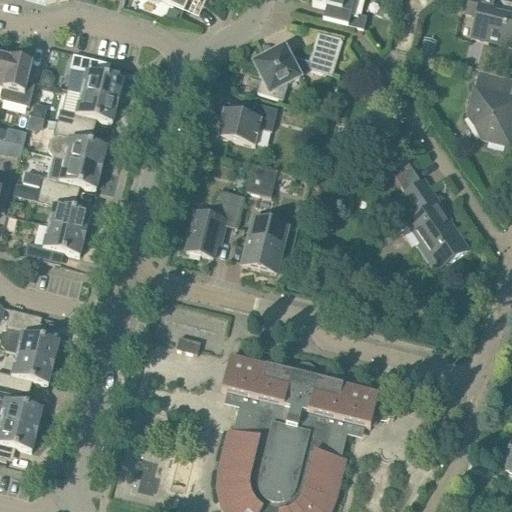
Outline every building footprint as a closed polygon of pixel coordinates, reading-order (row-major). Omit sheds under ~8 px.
[(160,0),(160,1),(185,12),(189,0),(191,0),(201,4),(202,0),(160,0)] [(326,11),(323,23),(364,33),(367,20),(362,19),(367,0),(314,0),(313,8),(326,11)] [(470,0),(467,16),(477,19),(472,41),(511,50),(511,21),(496,18),(500,3),(485,0),(470,0)] [(391,8),(385,6),(383,17),(389,19),(391,8)] [(178,13),(168,9),(164,18),(174,22),(178,13)] [(298,77),(307,72),(333,80),(343,46),(339,43),(318,36),(309,65),(288,58),(284,51),(255,67),(263,82),(258,97),(283,104),(288,87),(300,81),(298,77)] [(12,62),(11,62),(0,58),(0,90),(5,92),(12,62)] [(87,75),(81,96),(118,105),(124,83),(107,79),(110,67),(106,65),(74,58),(71,72),(87,75)] [(29,111),(35,85),(28,83),(33,66),(11,61),(11,62),(12,62),(5,92),(2,104),(29,111)] [(40,86),(52,89),(54,81),(50,74),(43,72),(40,86)] [(511,82),(479,74),(468,116),(484,143),(511,149),(511,145),(511,99),(511,98),(511,95),(511,82)] [(60,113),(57,126),(94,134),(97,123),(113,127),(118,105),(81,96),(76,117),(60,113)] [(254,107),(251,119),(224,112),(217,140),(256,150),(260,132),(272,135),(278,113),(254,107)] [(42,110),(35,108),(32,120),(44,122),(45,115),(42,110)] [(48,154),(52,160),(102,172),(107,150),(91,146),(94,134),(57,126),(54,138),(57,139),(52,141),(49,144),(48,151),(48,154)] [(398,145),(405,154),(404,155),(411,165),(419,159),(405,140),(398,145)] [(354,151),(319,143),(315,160),(341,165),(354,151)] [(41,192),(77,201),(80,190),(96,194),(102,172),(65,163),(52,160),(46,180),(44,180),(43,184),(41,192)] [(439,206),(424,184),(422,185),(407,164),(392,175),(406,196),(404,197),(419,219),(409,226),(422,246),(419,248),(436,275),(467,254),(437,208),(439,206)] [(272,202),(279,174),(254,168),(247,196),(272,202)] [(330,170),(320,169),(319,178),(329,179),(330,170)] [(26,176),(23,186),(39,190),(41,179),(26,176)] [(0,215),(3,217),(12,181),(0,178),(0,215)] [(15,186),(12,199),(38,205),(41,192),(30,190),(23,188),(15,186)] [(54,209),(49,230),(85,239),(91,217),(74,213),(77,201),(41,192),(38,205),(54,209)] [(188,233),(192,234),(187,255),(214,262),(219,238),(223,239),(225,229),(238,232),(245,201),(219,194),(208,218),(193,214),(188,233)] [(277,278),(288,230),(254,221),(242,269),(277,278)] [(80,260),(85,239),(49,230),(43,250),(27,246),(24,260),(55,268),(58,255),(80,260)] [(6,354),(17,358),(54,367),(59,345),(43,341),(46,329),(41,327),(43,322),(11,313),(9,319),(6,333),(8,334),(3,336),(0,347),(6,354)] [(198,359),(201,346),(179,341),(176,354),(198,359)] [(49,389),(54,367),(17,358),(12,378),(0,375),(0,389),(24,395),(27,383),(49,389)] [(235,410),(240,411),(234,435),(229,434),(219,473),(217,492),(222,511),(333,511),(337,503),(347,463),(342,461),(347,438),(352,439),(355,428),(371,432),(380,397),(317,382),(318,381),(318,379),(318,377),(317,375),(317,374),(316,372),(315,370),(313,369),(312,368),(310,367),(308,366),(307,366),(304,366),(301,367),(298,368),(296,370),(294,372),(294,373),(293,375),(293,376),(231,360),(222,395),(238,399),(235,410)] [(0,424),(0,425),(37,434),(43,412),(21,407),(24,395),(0,389),(0,424)] [(0,425),(0,424),(0,461),(8,463),(11,450),(32,456),(37,434),(0,425)]
